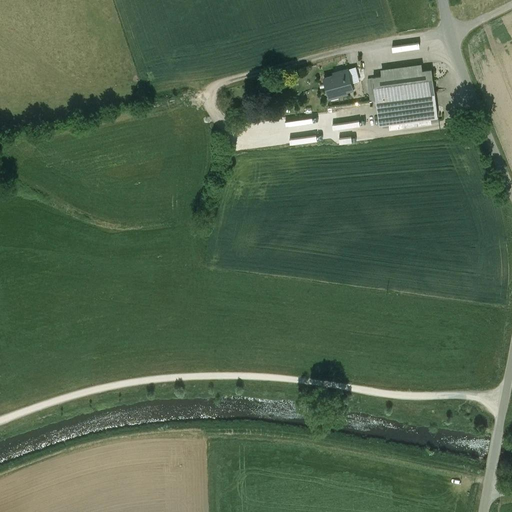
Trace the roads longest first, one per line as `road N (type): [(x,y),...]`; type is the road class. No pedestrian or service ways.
road 1 (track): [(503,400),(406,397),(284,378),(175,378),(98,387),(0,421)]
road 2 (unclassified): [(451,30),(511,189)]
road 3 (unclassified): [(511,357),(488,488)]
